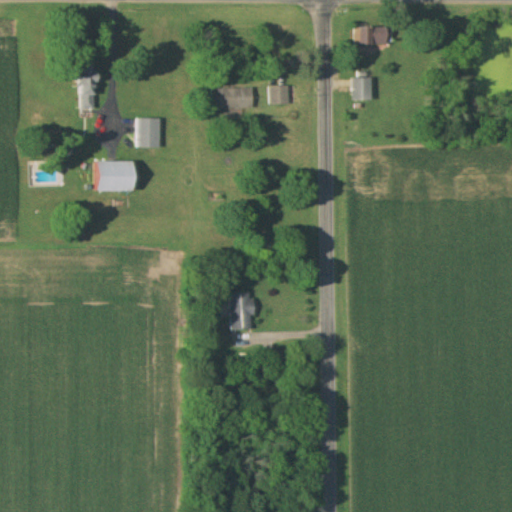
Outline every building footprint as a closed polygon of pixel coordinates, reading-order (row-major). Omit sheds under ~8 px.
[(350,45),(380,45),(380,27),(350,27),(350,45)] [(71,109),(88,109),(88,63),(72,63),(71,109)] [(368,78),(347,78),(347,101),(368,101),(368,78)] [(267,87),(267,105),(285,105),(285,87),(267,87)] [(209,89),(209,110),(250,110),(250,89),(209,89)] [(156,119),(132,119),(132,149),(156,149),(156,119)] [(128,192),(128,162),(84,162),(84,192),(128,192)] [(248,329),(246,292),(224,293),(226,330),(248,329)]
